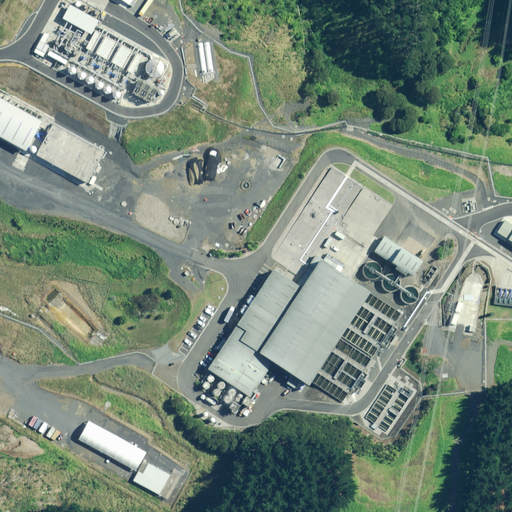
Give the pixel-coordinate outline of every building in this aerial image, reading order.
[(76,0),(73,6),(66,2),(39,47),(66,63),(59,75),(118,110),(124,100),(147,114),(150,108),(156,112),(166,95),(134,77),(147,55),(101,29),(108,17),(77,0),(76,0)] [(0,100),(0,138),(25,153),(42,125),(0,100)] [(55,122),(36,155),(87,183),(106,150),(55,122)] [(511,227),(503,221),(496,232),(511,242),(511,227)] [(380,236),(368,252),(406,278),(417,262),(380,236)] [(506,249),(494,241),(491,245),(503,253),(506,249)] [(271,269),(204,369),(246,396),(268,363),(304,387),(308,381),(366,291),(316,259),(298,287),(271,269)] [(377,272),(377,270),(376,267),(375,265),(373,264),(370,263),(368,263),(365,264),(363,266),(362,268),(362,271),(362,273),(363,276),(365,277),(368,278),(370,278),(373,278),(375,276),(376,274),(377,272)] [(397,284),(397,282),(396,280),(395,278),(393,276),(391,276),(388,276),(386,277),(384,278),(382,281),(382,283),(382,286),(384,288),(386,290),(388,291),(390,291),(393,290),(395,289),(396,287),(397,284)] [(416,295),(416,292),(415,290),(414,288),(412,286),(409,286),(407,286),(404,287),(402,288),(401,291),(401,293),(401,296),(402,298),(404,300),(407,301),(409,301),(411,300),(414,299),(415,297),(416,295)] [(511,306),(511,290),(495,289),(493,305),(511,306)] [(387,432),(409,397),(387,383),(366,418),(374,423),(372,428),(376,431),(379,427),(387,432)]
